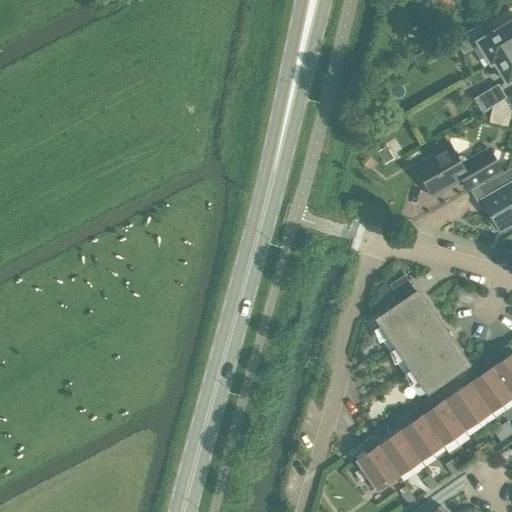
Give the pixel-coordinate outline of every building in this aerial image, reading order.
[(511,50),(511,21),(486,37),(479,26),(454,40),(463,54),(478,45),(490,65),(494,63),(511,50)] [(506,83),(511,79),(511,50),(494,63),(506,83)] [(473,99),(481,113),(505,99),(497,85),(473,99)] [(431,154),(414,164),(418,172),(432,196),(467,176),(473,186),(500,171),(487,148),(465,160),(464,158),(459,156),(456,158),(447,141),(429,151),(431,154)] [(484,183),(474,188),(481,200),(481,202),(480,203),(483,209),(485,208),(491,218),(487,220),(494,231),(497,229),(499,232),(511,225),(511,168),(492,180),(485,184),(484,183)] [(416,294),(411,286),(403,275),(389,286),(401,304),(380,319),(377,320),(381,326),(374,331),(379,343),(388,337),(396,348),(389,353),(394,365),(403,359),(411,370),(404,375),(409,387),(419,381),(427,393),(443,381),(467,365),(451,342),(417,293),(416,294)] [(511,353),(491,368),(511,398),(511,397),(511,353)] [(469,383),(490,413),(511,398),(491,368),(469,383)] [(443,401),(463,431),(490,413),(469,383),(443,401)] [(463,431),(443,401),(421,416),(442,446),(463,431)] [(400,431),(420,461),(442,446),(421,416),(400,431)] [(499,427),(507,438),(511,434),(511,429),(507,422),(499,427)] [(507,438),(499,427),(492,432),(500,442),(507,438)] [(420,461),(400,431),(378,446),(398,476),(420,461)] [(473,461),(481,456),(473,445),(466,450),(473,461)] [(398,476),(378,446),(355,462),(376,491),(398,476)] [(444,465),(451,476),(459,471),(451,460),(444,465)] [(430,491),(437,486),(430,475),(422,480),(430,491)] [(400,495),(408,506),(415,501),(408,490),(400,495)]
